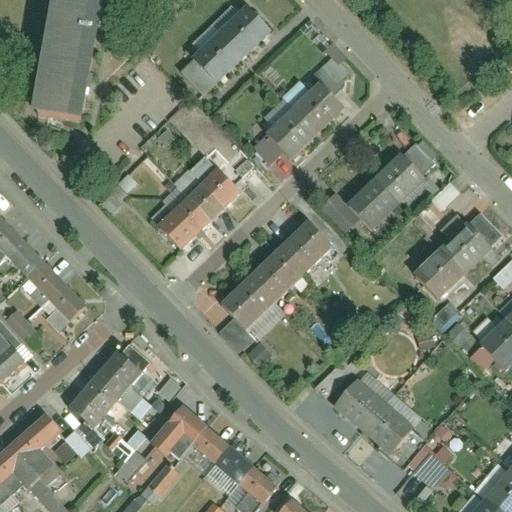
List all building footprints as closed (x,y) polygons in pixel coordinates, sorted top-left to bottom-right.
[(62,0),(53,56),(99,64),(110,0),(62,0)] [(283,30),(258,4),(202,58),(226,84),(283,30)] [(88,129),(99,64),(53,56),(41,121),(88,129)] [(325,73),(261,133),(285,158),(349,98),(325,73)] [(355,198),(385,228),(433,180),(403,150),(355,198)] [(222,168),(162,226),(187,252),(247,194),(222,168)] [(101,206),(111,215),(134,190),(125,182),(101,206)] [(449,186),(430,203),(440,213),(458,196),(449,186)] [(0,254),(80,334),(100,313),(0,213),(0,254)] [(339,255),(310,225),(227,307),(256,337),(339,255)] [(472,226),(424,275),(451,301),(499,252),(472,226)] [(511,262),(492,281),(502,293),(511,283),(511,262)] [(16,312),(7,321),(26,340),(35,332),(16,312)] [(511,315),(487,342),(511,365),(511,315)] [(0,319),(0,374),(30,346),(3,317),(0,319)] [(228,325),(219,337),(240,351),(248,339),(228,325)] [(121,342),(66,400),(90,424),(146,366),(121,342)] [(392,462),(415,435),(357,385),(334,412),(392,462)] [(221,511),(251,511),(276,486),(179,396),(143,435),(166,456),(182,438),(237,489),(218,509),(221,511)] [(51,404),(0,450),(0,491),(12,480),(42,511),(44,511),(69,489),(33,450),(66,420),(51,404)] [(77,457),(80,461),(91,451),(75,433),(52,453),(65,468),(77,457)] [(125,443),(133,453),(144,443),(136,434),(125,443)] [(108,452),(124,464),(115,476),(127,484),(144,460),(116,440),(108,452)] [(442,447),(435,455),(426,447),(405,470),(432,493),(450,473),(443,467),(453,457),(442,447)] [(170,470),(154,494),(163,500),(180,476),(170,470)] [(511,511),(511,479),(483,511),(511,511)] [(146,490),(125,511),(136,511),(152,495),(146,490)] [(271,511),(312,511),(289,492),(271,511)]
